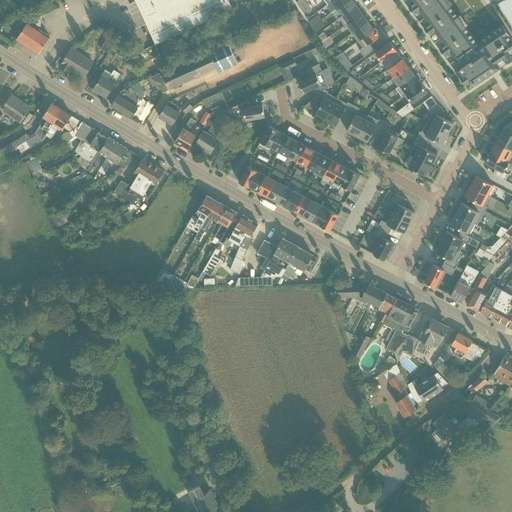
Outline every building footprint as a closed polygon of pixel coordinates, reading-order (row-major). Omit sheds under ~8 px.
[(228,0),(134,0),(155,45),(170,38),(233,9),(228,0)] [(333,0),(327,4),(328,5),(331,2),(336,9),(348,0),(333,0)] [(348,0),(336,9),(337,9),(342,15),(338,18),(338,19),(356,6),(351,0),(348,0)] [(401,0),(464,92),(511,59),(511,42),(501,26),(476,44),(446,0),(401,0)] [(511,0),(502,0),(497,3),(511,27),(511,0)] [(47,1),(35,7),(37,9),(43,13),(45,14),(57,8),(47,1)] [(356,6),(338,19),(344,26),(361,13),(356,6)] [(37,9),(27,23),(39,30),(41,27),(39,21),(38,21),(43,13),(37,9)] [(361,13),(344,26),(345,25),(351,33),(367,21),(361,13)] [(367,21),(351,33),(357,41),(375,28),(373,29),(367,21)] [(27,23),(16,39),(38,53),(49,36),(39,30),(27,23)] [(375,28),(357,41),(357,42),(358,41),(362,48),(359,50),(364,57),(380,45),(375,40),(380,36),(375,28)] [(118,36),(111,32),(100,49),(108,54),(118,36)] [(170,38),(155,45),(141,52),(146,63),(175,49),(170,38)] [(379,63),(396,50),(390,42),(373,54),(379,63)] [(208,52),(209,54),(161,75),(168,89),(216,67),(218,73),(237,64),(227,43),(208,52)] [(323,55),(319,47),(313,51),(317,58),(323,55)] [(73,71),(84,78),(93,62),(71,48),(62,62),(62,63),(62,64),(60,68),(68,72),(71,67),(74,70),(73,71)] [(387,69),(402,59),(396,51),(397,51),(396,50),(379,63),(380,63),(382,62),(387,69)] [(408,67),(402,59),(387,69),(393,78),(408,67)] [(396,89),(414,75),(408,67),(393,78),(391,79),(397,87),(395,88),(396,89)] [(102,74),(93,89),(106,97),(120,74),(113,70),(111,74),(109,78),(102,74)] [(109,78),(111,74),(105,70),(102,74),(109,78)] [(329,86),(321,71),(298,82),(303,93),(312,89),(315,97),(324,90),(329,86)] [(161,75),(160,73),(148,78),(151,87),(166,85),(161,75)] [(402,97),(420,83),(414,75),(396,89),(402,97)] [(349,76),(344,84),(349,86),(353,79),(349,76)] [(427,92),(420,83),(402,97),(404,96),(410,104),(427,92)] [(117,95),(116,97),(111,105),(131,118),(138,106),(137,106),(143,96),(129,88),(127,91),(124,89),(117,95)] [(56,89),(52,93),(61,101),(65,96),(56,89)] [(325,120),(337,98),(327,93),(328,92),(324,90),(315,97),(313,99),(321,103),(315,114),(325,120)] [(365,98),(367,93),(362,90),(359,95),(365,98)] [(204,99),(203,100),(206,107),(224,99),(221,92),(204,99)] [(158,116),(166,121),(167,120),(173,123),(179,112),(181,109),(185,113),(192,107),(203,100),(204,99),(200,94),(187,102),(180,108),(168,101),(166,105),(165,104),(158,116)] [(30,108),(12,95),(0,110),(19,124),(30,108)] [(347,117),(353,105),(347,102),(347,104),(337,98),(325,120),(336,125),(342,114),(347,117)] [(248,100),(231,108),(232,111),(241,110),(243,121),(264,117),(262,105),(249,107),(248,100)] [(61,109),(51,103),(42,118),(46,120),(41,130),(38,128),(35,133),(37,134),(42,142),(45,136),(61,109)] [(431,113),(426,122),(448,134),(453,124),(442,117),(444,113),(438,104),(429,110),(431,113)] [(357,136),(366,117),(357,112),(359,108),(353,105),(347,117),(352,119),(346,131),(357,136)] [(61,109),(45,136),(51,139),(58,128),(62,130),(71,116),(61,109)] [(203,131),(200,136),(195,144),(210,153),(218,140),(230,118),(218,112),(215,118),(206,133),(203,131)] [(378,133),(384,122),(379,119),(378,120),(367,115),(366,117),(357,136),(367,142),(373,131),(378,133)] [(182,128),(173,143),(187,151),(200,128),(194,125),(196,121),(190,118),(184,129),(182,128)] [(99,152),(107,139),(82,122),(78,128),(77,127),(69,132),(68,131),(56,139),(60,146),(75,136),(81,140),(75,150),(76,154),(80,156),(75,164),(86,170),(98,151),(99,152)] [(391,125),(384,122),(378,133),(384,136),(377,148),(388,154),(391,148),(394,143),(397,137),(399,134),(389,129),(391,125)] [(448,134),(426,122),(421,132),(419,131),(416,137),(428,143),(430,139),(442,144),(448,134)] [(511,122),(503,129),(511,133),(511,122)] [(270,147),(278,131),(279,131),(269,126),(258,146),(268,151),(270,147)] [(511,133),(503,129),(496,142),(511,150),(511,133)] [(19,131),(0,143),(0,154),(24,139),(19,131)] [(279,152),(287,136),(278,131),(270,147),(278,152),(279,152)] [(42,142),(37,134),(35,133),(28,136),(29,139),(28,140),(32,147),(42,142)] [(288,157),(296,141),(287,136),(279,152),(287,157),(288,157)] [(106,158),(112,161),(121,145),(108,137),(107,139),(99,152),(98,151),(86,170),(92,174),(95,168),(103,156),(106,158)] [(398,137),(391,149),(397,152),(403,140),(398,137)] [(431,165),(436,155),(425,149),(428,143),(416,137),(413,143),(415,144),(409,154),(431,165)] [(296,161),(305,146),(296,141),(288,157),(296,161)] [(490,152),(508,162),(511,154),(511,150),(496,142),(494,146),(491,152),(490,152)] [(122,167),(137,158),(138,156),(130,151),(129,150),(128,151),(126,149),(121,145),(112,161),(122,167)] [(305,166),(314,150),(305,146),(296,161),(305,166)] [(314,171),(322,155),(314,150),(305,166),(314,171)] [(490,152),(484,163),(495,168),(493,174),(505,180),(508,175),(503,172),(506,165),(508,162),(490,152)] [(431,165),(409,154),(404,164),(425,176),(431,165)] [(324,176),(332,160),(322,155),(314,171),(313,173),(323,178),(324,176)] [(104,175),(112,161),(106,158),(98,171),(104,175)] [(136,192),(153,165),(143,158),(134,174),(137,175),(132,182),(130,181),(128,185),(121,181),(114,193),(120,197),(123,192),(127,194),(130,188),(136,192)] [(332,180),(340,165),(332,160),(324,176),(332,180)] [(35,180),(44,175),(37,161),(28,165),(35,180)] [(139,193),(143,196),(151,184),(154,186),(163,171),(153,165),(136,192),(130,188),(127,194),(123,192),(120,197),(120,198),(130,204),(116,213),(119,217),(136,207),(132,204),(139,193)] [(342,186),(350,170),(349,169),(340,165),(332,180),(330,185),(339,190),(342,186)] [(249,188),(258,172),(247,166),(238,182),(248,187),(249,187),(249,188)] [(115,177),(124,172),(121,168),(112,173),(115,177)] [(351,191),(359,174),(350,170),(342,186),(351,191)] [(257,192),(265,176),(258,172),(249,188),(257,192)] [(267,197),(275,181),(265,176),(257,192),(267,197)] [(475,176),(470,186),(489,197),(490,196),(488,195),(493,185),(475,176)] [(275,201),(284,185),(275,181),(267,197),(275,201)] [(283,205),(291,190),(284,185),(275,201),(283,205)] [(462,186),(456,198),(462,200),(467,189),(462,186)] [(470,186),(464,196),(475,202),(482,205),(484,206),(489,197),(470,186)] [(293,211),(302,195),(291,190),(283,205),(293,211)] [(409,223),(415,212),(403,206),(407,200),(395,194),(391,201),(397,204),(392,213),(409,223)] [(206,195),(198,211),(201,212),(194,223),(201,227),(216,201),(206,195)] [(300,215),(309,199),(302,195),(293,211),(300,215)] [(311,220),(319,205),(309,199),(300,215),(311,220)] [(102,209),(110,205),(107,200),(100,204),(102,209)] [(227,207),(216,201),(201,227),(194,239),(200,242),(213,219),(219,223),(227,207)] [(461,203),(455,213),(477,225),(487,207),(484,206),(482,205),(475,202),(471,208),(461,203)] [(319,225),(327,209),(319,205),(311,220),(319,225)] [(219,243),(236,212),(227,207),(219,223),(221,224),(211,242),(217,245),(219,243)] [(338,215),(327,209),(319,225),(329,231),(338,215)] [(61,211),(52,217),(58,228),(68,221),(61,211)] [(91,222),(96,219),(91,212),(86,215),(91,222)] [(258,224),(236,212),(219,243),(222,245),(226,238),(232,241),(240,246),(238,249),(229,246),(228,248),(224,259),(222,262),(241,270),(244,264),(241,263),(243,257),(246,250),(247,250),(253,239),(250,237),(258,224)] [(409,223),(392,213),(390,212),(384,222),(381,220),(377,227),(389,233),(392,227),(403,233),(409,223)] [(455,213),(449,224),(469,234),(475,224),(477,225),(455,213)] [(393,243),(386,239),(389,233),(377,227),(374,233),(380,236),(371,253),(384,260),(393,243)] [(501,227),(496,235),(500,237),(505,233),(507,230),(501,227)] [(446,231),(440,241),(461,253),(462,252),(460,251),(465,242),(468,244),(472,238),(460,232),(457,237),(446,231)] [(500,237),(492,246),(497,251),(510,237),(505,233),(500,237)] [(222,245),(228,248),(229,246),(232,241),(226,238),(222,245)] [(264,270),(260,277),(261,277),(261,280),(254,280),(254,286),(272,286),(272,277),(281,277),(299,247),(282,238),(277,247),(264,270)] [(264,270),(277,247),(264,240),(256,253),(266,258),(260,268),(264,270)] [(502,246),(499,250),(501,252),(502,251),(503,252),(505,250),(511,243),(508,240),(502,246)] [(440,241),(435,251),(446,258),(443,263),(455,269),(458,263),(456,262),(461,253),(440,241)] [(281,277),(277,284),(280,285),(282,281),(282,280),(282,279),(286,281),(288,277),(293,279),(296,274),(300,276),(312,255),(299,247),(281,277)] [(475,253),(481,257),(485,251),(480,248),(479,247),(475,253)] [(222,262),(224,259),(218,255),(220,251),(215,249),(198,279),(203,283),(201,287),(215,287),(217,283),(207,277),(208,275),(211,276),(219,262),(222,264),(222,262)] [(474,289),(466,304),(478,310),(478,309),(484,298),(486,295),(479,292),(486,279),(494,265),(490,262),(479,275),(472,288),(474,289)] [(151,288),(165,288),(176,268),(165,263),(151,288)] [(433,264),(424,281),(437,288),(445,272),(452,275),(455,269),(443,263),(441,268),(433,264)] [(68,271),(73,281),(77,279),(72,269),(68,271)] [(343,280),(346,274),(340,270),(336,277),(343,280)] [(464,272),(451,296),(462,302),(475,278),(464,272)] [(198,279),(191,275),(187,285),(193,288),(198,279)] [(167,288),(180,288),(182,281),(173,276),(167,288)] [(369,284),(364,293),(362,298),(367,301),(379,306),(386,293),(369,284)] [(358,285),(331,286),(331,290),(331,298),(354,297),(354,299),(365,304),(367,301),(362,298),(358,296),(358,285)] [(484,298),(478,309),(481,310),(480,312),(489,316),(503,290),(493,285),(486,295),(484,298)] [(503,290),(489,316),(498,321),(511,295),(503,290)] [(386,293),(379,306),(378,308),(382,311),(378,320),(383,322),(383,323),(396,298),(386,293)] [(506,326),(511,315),(511,294),(511,295),(498,321),(506,326)] [(383,323),(383,322),(382,323),(392,328),(386,340),(389,342),(385,349),(393,352),(393,351),(396,348),(407,336),(401,333),(403,330),(407,328),(408,327),(409,327),(418,309),(396,298),(383,323)] [(393,351),(396,360),(397,363),(403,352),(410,356),(414,349),(423,354),(428,344),(435,348),(439,341),(440,342),(443,336),(447,327),(438,322),(438,324),(431,320),(425,333),(423,332),(418,340),(408,335),(407,336),(396,348),(393,351)] [(351,353),(360,358),(370,337),(362,333),(351,353)] [(452,353),(453,354),(461,358),(465,352),(472,340),(458,333),(451,344),(456,347),(452,353)] [(386,360),(393,365),(396,360),(390,355),(386,360)] [(511,361),(503,357),(492,376),(510,386),(511,384),(511,361)] [(433,364),(439,372),(446,379),(452,373),(438,358),(433,364)] [(395,365),(382,373),(400,399),(395,403),(404,416),(415,408),(407,395),(408,394),(403,388),(406,385),(395,365)] [(414,380),(407,385),(416,405),(423,400),(424,402),(443,389),(442,387),(448,383),(437,372),(434,375),(433,375),(417,386),(414,380)] [(482,375),(471,385),(476,391),(487,382),(482,375)] [(471,401),(467,407),(493,423),(498,416),(489,410),(471,401)] [(432,435),(438,442),(441,442),(445,439),(446,436),(445,435),(448,432),(456,442),(462,437),(459,433),(462,430),(462,428),(466,433),(477,424),(473,419),(467,418),(459,425),(455,419),(452,419),(449,421),(443,414),(433,423),(438,428),(433,433),(432,435)] [(439,450),(434,444),(428,449),(433,454),(439,450)] [(290,461),(291,463),(296,471),(312,461),(317,470),(322,467),(317,458),(313,452),(294,463),(292,460),(290,461)] [(214,470),(223,467),(221,461),(212,464),(214,470)] [(96,486),(92,475),(72,482),(76,493),(96,486)] [(185,511),(219,511),(213,498),(209,490),(203,492),(200,485),(188,491),(196,507),(185,511)]
